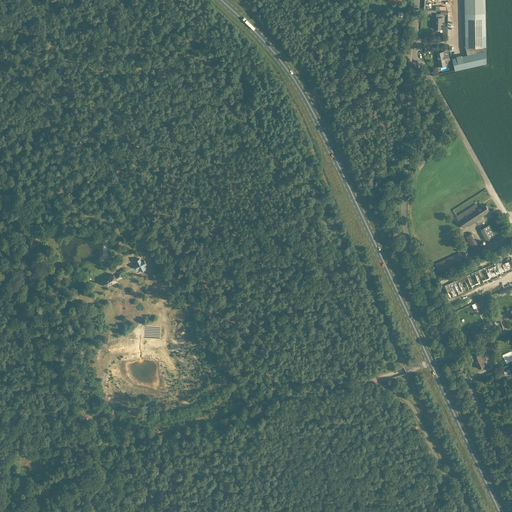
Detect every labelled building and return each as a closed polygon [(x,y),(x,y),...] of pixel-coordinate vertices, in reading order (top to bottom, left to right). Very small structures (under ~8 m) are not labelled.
[(485,13),(465,13),(465,48),(467,55),(462,56),(462,55),(456,56),(457,57),(452,58),(455,70),(486,63),(485,13)] [(433,25),(433,28),(438,28),(440,28),(444,28),(444,26),(442,26),(442,17),(440,17),(440,15),(439,14),(436,14),(436,17),(434,17),(434,25),(433,25)] [(449,55),(444,55),(443,52),(436,53),(439,66),(446,65),(445,60),(450,60),(449,55)] [(473,166),(468,169),(472,175),(477,172),(473,166)] [(465,181),(463,178),(461,179),(461,178),(441,189),(444,193),(465,181)] [(489,211),(484,204),(477,209),(475,205),(456,217),(463,229),(489,211)] [(488,242),(481,246),(484,253),(502,244),(507,241),(504,233),(498,236),(490,240),(490,239),(487,240),(488,242)] [(472,234),(466,237),(470,245),(476,242),(472,234)] [(439,272),(468,259),(464,251),(435,264),(439,272)] [(136,260),(138,264),(136,265),(138,269),(140,268),(142,271),(145,269),(144,266),(146,264),(144,260),(142,262),(140,258),(136,260)] [(450,298),(511,270),(511,261),(511,260),(502,264),(500,258),(493,261),(494,264),(444,285),(450,298)] [(111,283),(116,281),(122,278),(120,273),(114,276),(113,274),(108,277),(108,278),(103,281),(103,283),(102,284),(103,284),(106,286),(108,285),(109,285),(108,284),(111,282),(111,283)] [(500,295),(511,289),(511,287),(511,285),(498,291),(500,295)] [(480,306),(483,313),(488,311),(483,299),(475,303),(477,307),(480,306)] [(497,350),(494,343),(485,347),(489,356),(496,353),(495,351),(497,350)] [(510,351),(502,355),(506,363),(511,360),(511,355),(511,354),(510,351)] [(486,365),(484,361),(487,360),(484,352),(474,357),(479,368),(486,365)]
